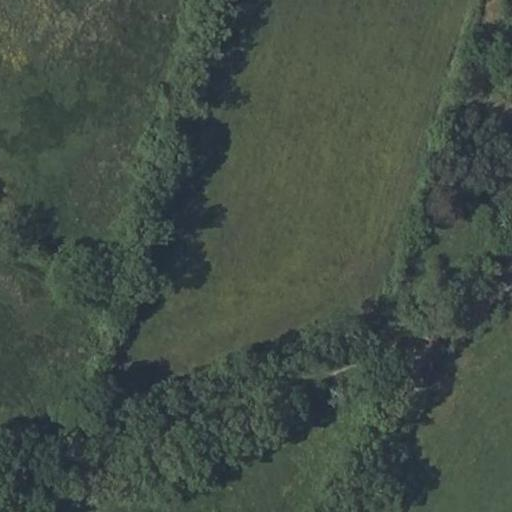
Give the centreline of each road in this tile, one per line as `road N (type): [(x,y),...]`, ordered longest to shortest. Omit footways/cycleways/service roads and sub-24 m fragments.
road 1 (track): [(511,294),(0,499)]
road 2 (track): [(354,511),(465,311)]
